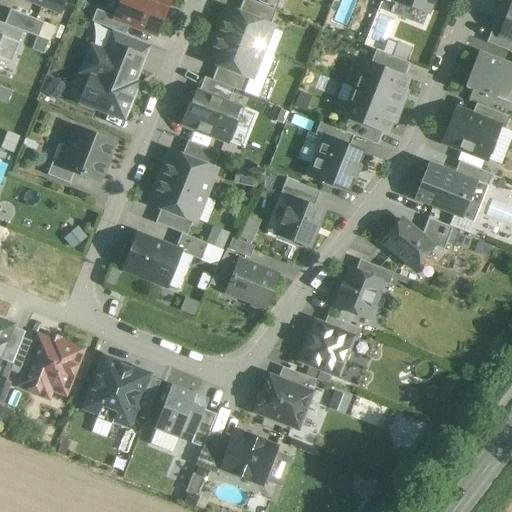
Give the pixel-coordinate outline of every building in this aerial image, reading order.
[(64,0),(31,0),(60,11),(64,0)] [(167,8),(147,0),(120,0),(114,17),(114,18),(130,24),(135,26),(157,35),(167,8)] [(276,11),(248,0),(243,0),(238,13),(270,25),(276,11)] [(288,0),(278,0),(276,7),(284,11),(288,0)] [(441,0),(397,0),(397,1),(435,16),(441,0)] [(92,10),(85,6),(81,12),(88,16),(92,10)] [(238,13),(227,9),(217,35),(262,52),(272,26),(270,25),(238,13)] [(44,23),(10,10),(5,24),(23,31),(38,37),(44,23)] [(130,24),(114,18),(114,17),(96,10),(92,22),(125,35),(127,30),(130,24)] [(511,26),(495,20),(486,43),(510,53),(511,48),(511,26)] [(5,24),(0,22),(0,35),(2,36),(19,42),(23,31),(5,24)] [(125,35),(115,31),(107,50),(105,56),(139,69),(148,45),(125,35)] [(262,52),(217,35),(207,61),(218,65),(249,78),(251,78),(262,52)] [(19,42),(2,36),(0,40),(0,59),(12,65),(21,43),(19,42)] [(139,69),(105,56),(107,50),(90,43),(79,70),(92,74),(81,102),(100,110),(123,119),(138,82),(134,81),(136,75),(139,69)] [(409,64),(376,50),(370,64),(404,78),(409,64)] [(511,66),(479,53),(465,87),(511,104),(511,66)] [(404,78),(370,64),(365,77),(360,75),(354,89),(397,106),(408,79),(404,78)] [(249,78),(218,65),(212,80),(238,91),(244,93),(249,78)] [(67,87),(55,78),(44,94),(56,102),(67,87)] [(207,92),(199,89),(184,126),(234,146),(249,109),(233,102),(238,91),(212,80),(207,92)] [(397,106),(354,89),(348,103),(354,105),(349,118),(383,131),(387,132),(397,106)] [(475,121),(456,114),(440,155),(465,164),(489,174),(505,134),(511,137),(511,136),(511,123),(480,110),(475,121)] [(383,131),(349,118),(344,132),(377,145),(383,131)] [(114,143),(76,129),(62,166),(75,171),(99,181),(114,143)] [(361,152),(324,138),(323,140),(323,141),(311,172),(310,174),(345,188),(347,189),(351,177),(354,178),(359,165),(356,164),(361,152)] [(219,154),(188,141),(182,156),(214,169),(219,154)] [(182,156),(171,152),(160,178),(205,196),(215,169),(214,169),(182,156)] [(75,171),(62,166),(52,162),(47,175),(70,184),(75,171)] [(460,177),(431,166),(416,203),(465,222),(481,182),(491,186),(495,176),(489,174),(465,164),(460,177)] [(205,196),(160,178),(150,204),(161,209),(193,221),(195,222),(205,196)] [(320,192),(286,178),(280,193),(291,197),(314,206),(320,192)] [(205,197),(198,219),(207,222),(214,200),(205,197)] [(314,206),(291,197),(277,235),(310,248),(324,211),(314,206)] [(193,221),(161,209),(155,223),(187,236),(193,221)] [(242,237),(252,241),(261,219),(250,215),(242,237)] [(452,228),(428,218),(423,232),(420,236),(432,247),(443,251),(452,228)] [(420,236),(402,221),(383,242),(414,268),(432,247),(420,236)] [(181,252),(140,236),(125,272),(173,291),(188,255),(207,263),(213,246),(187,236),(181,252)] [(254,247),(232,239),(228,250),(250,258),(254,247)] [(278,276),(238,260),(226,292),(253,303),(251,306),(263,311),(265,307),(266,308),(278,276)] [(380,281),(380,282),(389,286),(394,273),(360,260),(356,271),(380,281)] [(380,282),(380,281),(356,271),(352,270),(347,283),(343,282),(339,293),(342,294),(337,307),(365,318),(371,304),(375,306),(379,296),(374,295),(380,282)] [(328,316),(323,328),(351,339),(350,340),(356,342),(361,330),(328,316)] [(0,354),(11,326),(0,322),(0,354)] [(316,325),(302,360),(337,374),(350,340),(351,339),(323,328),(316,325)] [(25,332),(11,326),(0,354),(0,359),(12,364),(23,338),(25,332)] [(36,343),(23,338),(12,364),(10,371),(23,376),(36,343)] [(60,342),(58,345),(41,339),(39,344),(36,343),(23,376),(19,385),(33,391),(37,382),(65,393),(82,350),(60,342)] [(104,360),(81,417),(132,438),(155,381),(104,360)] [(311,393),(269,376),(263,392),(262,391),(259,393),(256,400),(257,403),(258,404),(255,412),(291,426),(292,425),(297,427),(303,411),(304,411),(311,393)] [(195,395),(172,386),(155,429),(178,438),(181,430),(194,435),(204,410),(191,405),(195,395)] [(216,415),(204,410),(194,435),(191,443),(203,448),(216,415)] [(287,453),(238,434),(224,470),(273,489),(287,453)]
